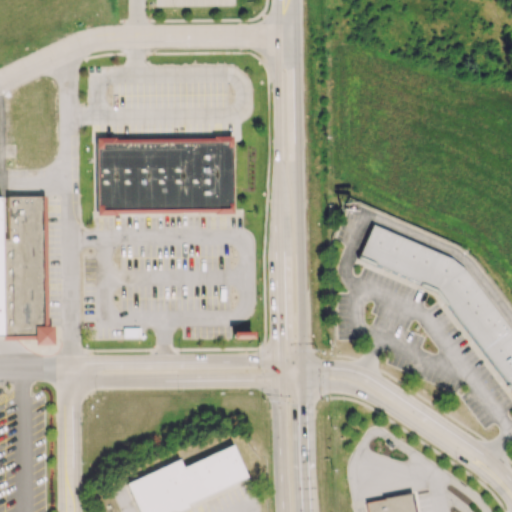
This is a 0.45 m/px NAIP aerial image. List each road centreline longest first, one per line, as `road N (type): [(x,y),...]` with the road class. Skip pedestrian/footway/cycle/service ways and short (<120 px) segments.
road 1 (residential): [(67,50),(69,511)]
road 2 (secondary): [(300,276),(297,61),(288,36)]
road 3 (residential): [(288,36),(120,37),(67,50)]
road 4 (residential): [(278,380),(353,389),(480,461)]
road 5 (residential): [(68,369),(102,380),(278,380)]
road 6 (secondary): [(278,152),(277,362)]
road 7 (residential): [(277,362),(110,360),(68,369)]
road 8 (residential): [(480,461),(459,438),(358,373),(303,364)]
road 9 (secondary): [(277,362),(282,511)]
road 10 (secondary): [(308,511),(303,382)]
